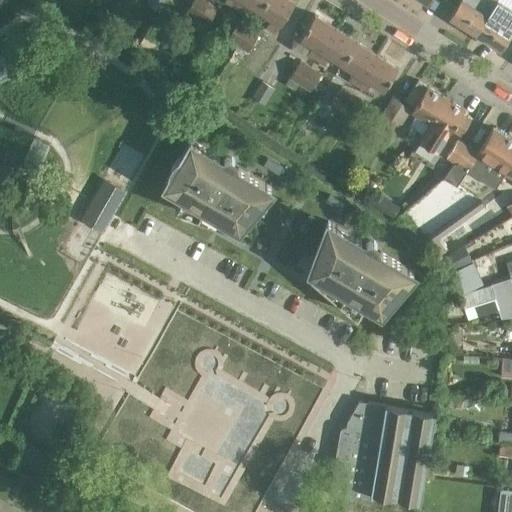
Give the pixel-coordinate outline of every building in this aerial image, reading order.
[(147,0),(146,3),(158,11),(165,0),(147,0)] [(206,0),(192,0),(185,11),(195,18),(207,1),(206,0)] [(237,0),(233,7),(242,12),(247,3),(259,10),(264,0),(237,0)] [(292,0),(264,0),(259,10),(271,18),(265,27),(275,33),(280,24),(295,1),(292,0)] [(461,0),(450,18),(475,34),(492,6),(496,0),(461,0)] [(485,17),(475,34),(499,49),(511,31),(511,9),(497,0),(496,0),(492,6),(485,17)] [(207,1),(195,18),(205,25),(217,8),(207,1)] [(315,13),(300,36),(313,44),(307,53),(315,59),(336,27),(315,13)] [(238,20),(226,38),(237,44),(248,26),(238,20)] [(248,26),(237,44),(247,51),(258,33),(248,26)] [(329,55),(341,63),(356,40),(336,27),(315,59),(323,64),(329,55)] [(341,63),(353,70),(348,79),(356,85),(377,53),(356,40),(341,63)] [(146,41),(139,53),(159,65),(166,53),(146,41)] [(398,67),(377,53),(356,85),(365,91),(371,82),(383,90),(398,67)] [(0,81),(9,77),(0,58),(0,81)] [(299,84),(310,66),(300,59),(285,83),(295,89),(298,83),(299,84)] [(310,66),(299,84),(310,91),(321,73),(310,66)] [(430,123),(446,97),(418,79),(405,100),(415,106),(411,111),(430,123)] [(261,80),(251,97),(264,105),(274,88),(261,80)] [(340,110),(351,92),(341,86),(330,103),(340,110)] [(351,92),(340,110),(342,111),(335,121),(344,127),(362,100),(351,92)] [(430,123),(419,139),(437,151),(448,134),(452,129),(461,135),(470,120),(461,114),(465,109),(446,97),(430,123)] [(382,110),(373,123),(394,136),(402,123),(382,110)] [(446,173),(443,178),(456,186),(466,169),(495,187),(505,170),(511,159),(511,139),(493,128),(477,152),(476,152),(468,147),(458,163),(454,161),(446,173)] [(184,194),(176,207),(233,229),(235,223),(239,226),(272,187),(234,165),(235,162),(234,158),(232,156),(228,155),(225,156),(222,158),(191,140),(165,183),(184,194)] [(444,154),(436,166),(446,173),(454,161),(458,163),(468,147),(457,141),(448,156),(444,154)] [(103,176),(79,218),(103,232),(127,190),(103,176)] [(479,198),(427,236),(440,253),(448,248),(441,238),(485,207),(479,198)] [(367,239),(365,242),(328,220),(310,268),(315,271),(311,275),(358,314),(366,300),(381,309),(414,270),(377,249),(378,245),(377,242),(374,239),(371,238),(367,239)] [(447,272),(471,261),(464,245),(441,260),(447,272)] [(473,262),(447,273),(456,294),(482,283),(473,262)] [(492,284),(459,294),(467,319),(500,309),(492,284)] [(376,493),(422,499),(436,411),(389,404),(388,402),(370,400),(360,398),(348,419),(347,425),(345,424),(343,426),(342,428),(341,431),(340,434),(331,489),(331,491),(332,493),(335,494),(337,495),(374,501),(376,493)] [(501,442),(511,443),(511,430),(502,429),(501,442)] [(511,443),(501,442),(499,453),(511,455),(511,443)]
